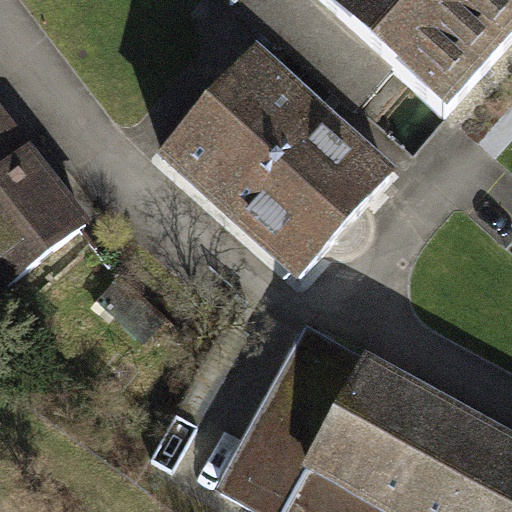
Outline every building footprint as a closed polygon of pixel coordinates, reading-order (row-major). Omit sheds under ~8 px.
[(511,0),(234,0),(229,6),(282,52),(285,49),(356,112),(396,67),(446,111),(511,37),(511,0)] [(391,181),(254,61),(166,161),(276,258),(302,281),(391,181)] [(87,227),(0,117),(0,274),(10,288),(87,227)] [(250,336),(230,325),(180,417),(201,428),(250,336)] [(221,496),(250,511),(511,511),(511,449),(308,338),(221,496)] [(199,432),(178,420),(153,465),(175,477),(199,432)]
